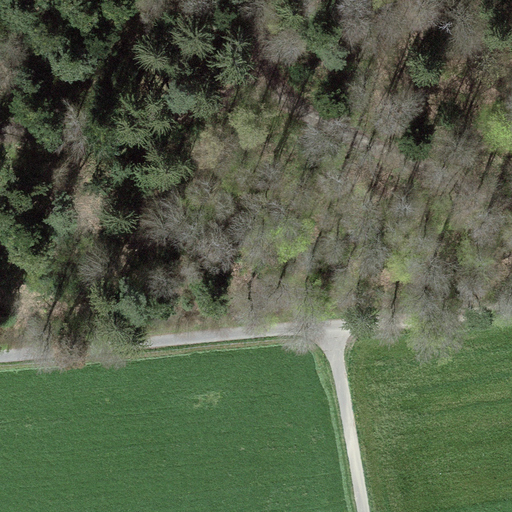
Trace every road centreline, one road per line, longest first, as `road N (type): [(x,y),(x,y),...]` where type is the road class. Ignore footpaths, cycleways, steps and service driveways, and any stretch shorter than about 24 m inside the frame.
road 1 (track): [(0,355),(511,304)]
road 2 (track): [(0,134),(148,122),(230,100),(261,65),(251,0)]
road 3 (track): [(253,83),(385,155),(511,203)]
road 4 (track): [(355,511),(323,327)]
